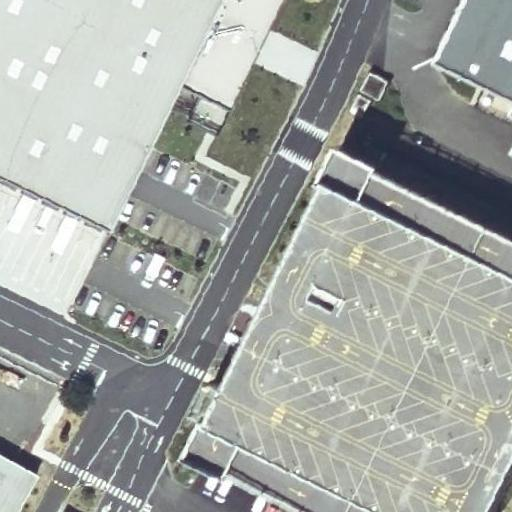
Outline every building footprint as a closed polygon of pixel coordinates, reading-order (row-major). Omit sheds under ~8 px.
[(370,70),(361,87),(378,96),(379,97),(389,80),(370,70)] [(359,92),(350,109),(362,114),(371,99),(359,92)] [(369,193),(322,285),(371,310),(373,303),(398,315),(443,339),(511,373),(511,249),(472,229),(449,217),(425,205),(421,214),(398,201),(396,207),(369,193)] [(454,207),(449,217),(472,229),(477,219),(454,207)] [(398,315),(382,346),(428,367),(443,339),(398,315)] [(189,423),(177,440),(180,442),(189,448),(200,430),(190,424),(189,423)] [(0,511),(21,511),(39,480),(0,458),(0,511)]
